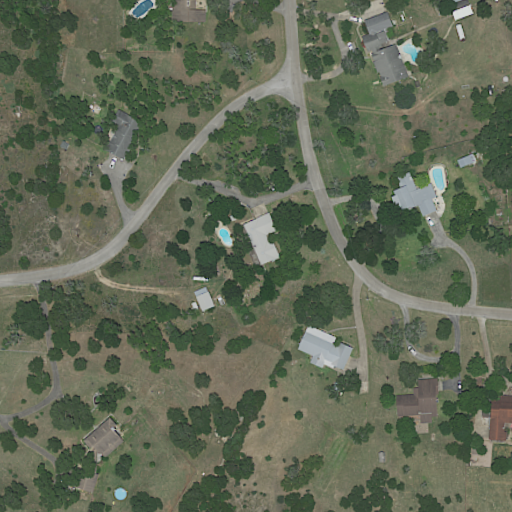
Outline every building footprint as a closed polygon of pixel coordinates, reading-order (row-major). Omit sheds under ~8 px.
[(198,0),(198,4),(192,4),(192,0),(190,0),(190,10),(207,10),(207,22),(174,21),(174,0),(198,0)] [(455,16),(451,5),(452,5),(450,1),(452,0),(469,0),(473,9),(461,14),(462,16),(457,19),(455,16)] [(391,28),(378,33),(379,34),(386,31),(391,42),(383,45),(383,46),(379,48),(381,52),(397,45),(402,57),(403,56),(405,60),(403,61),(410,77),(386,87),(382,78),(383,77),(382,74),(380,74),(374,59),(375,58),(374,54),(375,54),(373,51),(369,52),(363,37),(371,33),(366,22),(388,12),(394,26),(391,28)] [(136,138),(125,160),(107,150),(113,139),(107,136),(115,123),(113,122),(120,110),(145,124),(136,138)] [(475,154),(477,162),(462,168),(459,160),(474,154),(475,154)] [(416,184),(418,190),(432,184),(438,197),(433,199),(438,211),(424,216),(420,206),(415,208),(415,209),(412,211),(411,210),(405,212),(403,208),(399,210),(395,197),(398,196),(396,191),(403,189),(398,178),(411,173),(413,177),(414,177),(415,180),(414,180),(416,184)] [(271,214),(279,231),(268,236),(269,239),(273,238),(282,258),(277,260),(276,259),(263,265),(245,225),(259,219),(259,218),(271,213),(271,214)] [(231,217),(237,214),(239,219),(233,222),(231,217)] [(216,307),(204,312),(198,297),(210,292),(216,307)] [(316,328),(338,338),(335,345),(339,346),(340,342),(355,349),(345,371),(336,367),(335,369),(325,364),(324,368),(312,363),(314,357),(300,350),(310,326),(316,328)] [(439,381),(440,394),(439,394),(440,417),(434,417),(434,423),(423,424),(422,416),(400,417),(398,396),(415,395),(415,389),(420,388),(420,380),(439,379),(439,381)] [(503,395),(511,395),(511,423),(506,423),(506,432),(507,432),(507,441),(490,440),(491,418),(492,418),(493,400),(501,401),(501,395),(503,395)] [(125,442),(107,459),(104,456),(103,457),(99,452),(98,475),(100,475),(95,494),(77,488),(82,470),(91,473),(93,450),(86,442),(112,419),(119,427),(117,429),(119,432),(117,433),(125,442)]
